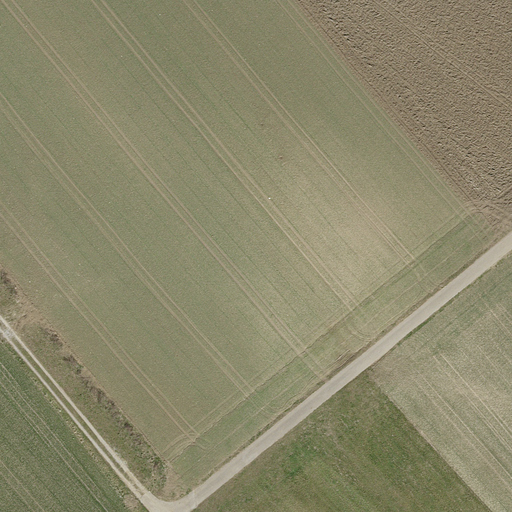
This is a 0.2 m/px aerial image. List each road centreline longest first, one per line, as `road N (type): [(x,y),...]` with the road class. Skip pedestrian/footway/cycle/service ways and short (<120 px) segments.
road 1 (track): [(183,511),(511,244)]
road 2 (track): [(0,321),(154,511)]
